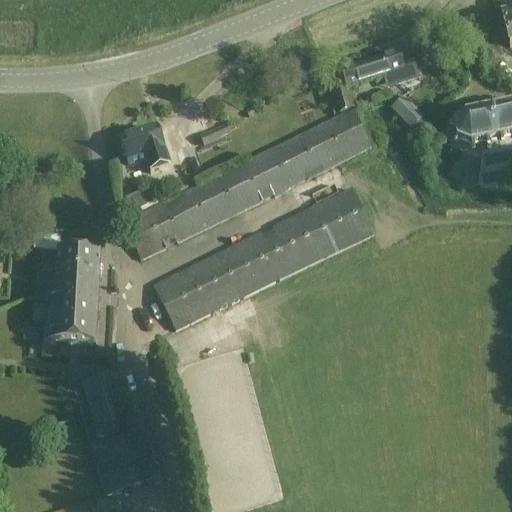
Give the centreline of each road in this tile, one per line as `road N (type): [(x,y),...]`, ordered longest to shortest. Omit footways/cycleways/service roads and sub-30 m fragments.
road 1 (tertiary): [(0,81),(85,76),(157,60),(315,0)]
road 2 (unknown): [(120,291),(308,204)]
